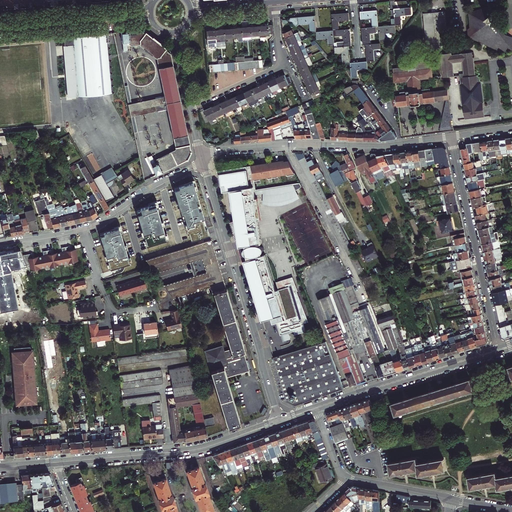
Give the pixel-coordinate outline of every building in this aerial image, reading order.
[(473,38),(502,51),(506,50),(511,49),(511,48),(511,38),(508,40),(509,39),(506,37),(505,39),(505,38),(505,35),(495,22),(493,22),(492,21),(493,20),(492,15),(488,17),(488,19),(487,18),(493,4),(474,12),(473,12),(471,12),(470,13),(470,15),(470,16),(471,27),(468,29),(469,37),(472,39),(473,38)] [(400,15),(411,14),(411,7),(403,8),(394,9),(395,19),(395,25),(401,24),(400,15)] [(361,19),(372,18),(373,27),(376,26),(379,26),(377,10),(372,10),(360,11),(361,19)] [(427,49),(440,48),(448,47),(445,11),(424,13),(427,49)] [(332,14),(333,30),(336,30),(339,30),(338,21),(349,20),(349,12),(340,13),(332,14)] [(297,27),(299,24),(310,23),(311,32),(316,32),(315,15),(304,16),(298,17),(291,18),(289,21),(297,27)] [(259,26),(260,34),(260,38),(260,40),(264,40),(264,34),(273,33),(272,24),(268,25),(268,23),(265,23),(265,25),(262,25),(259,26)] [(251,35),(260,34),(259,26),(256,26),(253,26),(253,24),(250,25),(250,26),(251,35)] [(241,27),(243,40),(251,39),(251,35),(250,26),(250,25),(247,25),(247,27),(244,27),(241,27)] [(388,25),(379,26),(380,41),(385,40),(385,33),(396,32),(395,25),(392,25),(388,25)] [(224,29),(225,38),(234,37),(233,27),(230,26),(230,28),(227,29),(224,29)] [(233,27),(234,37),(238,36),(238,41),(243,41),(243,40),(241,27),(238,28),(235,28),(235,26),(233,27)] [(373,27),(362,28),(362,36),(363,45),(366,44),(370,44),(369,33),(377,32),(376,26),(373,27)] [(215,28),(216,38),(217,46),(225,45),(225,38),(224,29),(220,29),(218,29),(218,27),(215,28)] [(207,39),(216,38),(215,28),(212,28),(212,30),(209,30),(206,30),(207,39)] [(286,39),(289,43),(287,44),(288,47),(298,42),(301,41),(302,41),(298,32),(294,34),(292,29),(284,33),(286,39)] [(350,29),(339,30),(336,30),(336,35),(343,35),(344,42),(344,46),(349,46),(352,45),(351,35),(350,29)] [(140,45),(156,58),(157,57),(159,67),(155,68),(157,78),(161,77),(165,96),(155,98),(155,99),(156,104),(180,99),(171,55),(171,54),(166,50),(167,48),(160,43),(160,42),(153,37),(146,32),(145,34),(140,30),(129,31),(130,41),(130,45),(140,44),(140,45)] [(334,44),(333,30),(324,31),(316,32),(317,39),(328,38),(329,45),(334,44)] [(125,31),(122,32),(123,51),(128,51),(127,45),(127,42),(130,41),(129,31),(125,31)] [(69,97),(111,93),(107,42),(109,42),(108,33),(86,35),(64,37),(69,97)] [(293,54),(305,49),(303,44),(302,45),(299,46),(298,42),(288,47),(289,49),(291,49),(292,52),(293,54)] [(321,51),(323,50),(317,43),(316,44),(315,44),(321,51)] [(370,44),(366,44),(366,53),(367,61),(374,61),(373,49),(380,49),(380,43),(370,44)] [(342,52),(343,63),(350,63),(350,53),(349,46),(344,46),(339,47),(335,47),(335,53),(342,52)] [(296,63),(305,58),(309,57),(305,49),(293,54),(295,57),(296,60),(294,60),(296,63)] [(327,58),(329,57),(323,50),(321,51),(327,58)] [(466,53),(451,55),(451,53),(440,54),(443,77),(454,76),(452,63),(462,62),(464,73),(464,77),(475,75),(474,62),(470,62),(470,59),(471,58),(472,58),(472,57),(473,56),(473,55),(472,54),(472,53),(471,53),(470,53),(469,53),(468,53),(468,54),(467,54),(467,55),(466,55),(466,53)] [(309,67),(305,58),(296,63),(296,66),(298,65),(299,67),(301,70),(309,67)] [(398,105),(398,106),(412,104),(413,105),(421,104),(421,103),(436,101),(435,101),(449,99),(447,90),(430,92),(430,88),(420,90),(419,79),(432,77),(430,58),(415,60),(416,68),(409,69),(409,66),(393,68),(395,82),(408,80),(410,91),(400,92),(400,95),(396,96),(397,97),(398,105)] [(358,62),(350,63),(351,70),(352,77),(357,76),(357,69),(368,68),(367,61),(358,62)] [(303,79),(312,75),(309,67),(301,70),(302,73),(303,76),(301,76),(303,79)] [(308,86),(319,81),(315,73),(312,75),(303,79),(304,82),(305,81),(306,83),(308,86)] [(475,75),(464,77),(464,73),(459,74),(461,84),(460,84),(462,106),(463,105),(464,110),(467,109),(467,112),(466,113),(465,113),(465,114),(465,115),(465,116),(465,117),(466,118),(467,118),(475,117),(481,117),(482,116),(483,116),(483,115),(484,114),(484,113),(483,112),(483,111),(482,111),(481,110),(480,111),(480,108),(483,107),(483,103),(484,103),(481,81),(480,81),(480,76),(478,77),(478,75),(475,76),(475,75)] [(278,76),(276,77),(281,88),(292,83),(289,77),(286,78),(285,75),(282,76),(279,77),(278,76)] [(271,81),(269,82),(274,94),(278,92),(277,89),(281,88),(276,77),(273,78),(274,80),(271,81)] [(314,99),(322,95),(318,87),(321,85),(319,81),(308,86),(309,90),(310,92),(309,92),(310,95),(312,94),(314,99)] [(260,85),(265,95),(267,94),(268,98),(274,95),(274,94),(269,82),(266,84),(263,85),(263,83),(260,85)] [(353,85),(343,89),(348,95),(354,90),(365,105),(366,106),(371,102),(358,85),(354,84),(353,85)] [(256,88),(253,89),(257,99),(265,95),(260,85),(257,85),(258,87),(256,88)] [(247,90),(244,92),(249,102),(250,105),(258,101),(257,99),(253,89),(250,91),(247,92),(247,90)] [(237,97),(241,106),(249,102),(244,92),(241,92),(242,94),(241,95),(237,97)] [(231,97),(228,99),(233,109),(237,108),(238,110),(242,109),(241,106),(237,97),(234,98),(231,99),(231,97)] [(129,110),(156,104),(155,99),(131,104),(128,104),(129,110)] [(163,171),(186,160),(187,159),(191,151),(180,99),(156,104),(157,110),(158,111),(168,109),(176,148),(176,149),(157,159),(158,162),(163,171)] [(224,103),(221,104),(225,113),(233,109),(228,99),(225,100),(226,101),(224,103)] [(452,129),(448,100),(446,100),(440,131),(452,129)] [(397,137),(371,102),(366,106),(365,107),(364,108),(363,109),(360,111),(365,117),(381,140),(382,141),(389,140),(396,139),(397,137)] [(157,110),(156,104),(129,110),(131,115),(134,115),(157,110)] [(215,105),(212,106),(217,117),(225,113),(221,104),(218,105),(215,106),(215,105)] [(217,117),(212,106),(209,107),(210,109),(208,110),(205,111),(209,120),(217,117)] [(306,114),(314,139),(317,139),(320,138),(318,130),(317,126),(316,124),(311,109),(306,110),(305,111),(306,114)] [(293,126),(294,129),(296,138),(297,139),(298,139),(302,139),(298,125),(296,125),(294,120),(293,120),(292,116),(294,115),(292,110),(291,110),(287,112),(288,116),(290,121),(291,121),(293,126)] [(227,118),(234,132),(242,129),(234,114),(227,118)] [(311,139),(314,139),(306,114),(303,115),(305,121),(306,121),(306,124),(304,124),(308,139),(311,139)] [(288,116),(268,124),(270,129),(273,128),(274,130),(275,133),(276,140),(283,139),(282,130),(285,128),(293,126),(291,121),(290,121),(288,116)] [(381,140),(365,117),(358,121),(362,127),(362,128),(364,132),(364,141),(371,141),(377,141),(380,140),(381,140)] [(336,141),(340,141),(340,127),(340,124),(338,120),(334,120),(334,127),(331,127),(331,141),(336,141)] [(347,141),(357,141),(357,130),(352,130),(351,132),(348,132),(348,127),(346,122),(344,122),(345,128),(340,127),(340,141),(347,141)] [(308,139),(304,124),(303,123),(298,125),(302,139),(304,139),(308,139)] [(41,140),(37,129),(32,131),(37,141),(41,140)] [(269,130),(264,131),(264,130),(258,130),(259,135),(259,142),(264,141),(276,140),(275,133),(274,130),(269,131),(269,130)] [(246,136),(245,131),(243,132),(240,132),(241,133),(241,135),(242,143),(251,142),(259,142),(259,135),(246,136)] [(502,151),(500,139),(498,140),(494,140),(496,155),(502,154),(502,151)] [(496,155),(494,140),(491,140),(488,141),(489,150),(490,157),(496,156),(496,155)] [(484,159),(481,142),(478,142),(474,143),(475,152),(478,151),(480,160),(481,160),(484,159)] [(471,162),(470,155),(474,154),(472,143),(468,143),(467,144),(467,147),(461,149),(464,164),(471,162)] [(436,163),(441,162),(448,160),(446,149),(445,149),(443,147),(438,148),(429,149),(425,149),(427,162),(435,160),(436,163)] [(427,165),(427,162),(425,149),(423,150),(419,150),(421,166),(427,165)] [(413,151),(415,167),(421,166),(419,150),(416,150),(413,151)] [(409,168),(415,167),(413,151),(410,151),(407,152),(409,168)] [(409,168),(407,152),(403,152),(400,153),(404,175),(406,175),(405,169),(409,168)] [(307,160),(303,153),(300,153),(296,153),(311,183),(324,208),(330,205),(318,182),(307,160)] [(355,167),(353,163),(349,153),(347,154),(344,155),(347,162),(350,170),(355,167)] [(375,175),(383,170),(377,156),(375,154),(371,153),(371,155),(372,158),(373,159),(369,161),(365,153),(358,153),(360,158),(360,159),(361,160),(357,162),(362,175),(366,172),(369,178),(375,175)] [(404,175),(400,153),(397,153),(390,154),(385,155),(389,165),(396,164),(396,168),(397,170),(401,169),(401,171),(400,171),(402,178),(404,178),(404,175)] [(148,157),(153,167),(156,175),(163,171),(158,162),(155,163),(154,160),(151,155),(148,157)] [(383,170),(384,172),(388,171),(391,177),(394,175),(389,165),(385,155),(382,155),(377,156),(383,170)] [(307,160),(318,182),(325,178),(318,164),(316,166),(313,160),(311,161),(310,158),(308,159),(307,160)] [(341,168),(340,165),(340,163),(336,160),(331,166),(335,169),(335,171),(330,173),(336,185),(348,179),(344,173),(341,168)] [(471,162),(464,164),(465,166),(466,170),(482,166),(481,160),(480,160),(471,162)] [(256,239),(261,239),(259,220),(257,199),(256,189),(255,180),(260,179),(260,178),(267,177),(268,179),(279,177),(278,175),(286,174),(286,176),(296,175),(289,161),(286,161),(284,162),(284,161),(275,162),(266,163),(232,167),(217,169),(218,170),(220,170),(223,192),(230,191),(230,194),(232,194),(233,206),(236,221),(239,241),(245,240),(247,247),(245,248),(244,249),(244,250),(244,252),(244,253),(245,254),(245,255),(246,255),(247,256),(248,256),(248,260),(247,260),(248,263),(254,283),(251,284),(263,321),(272,318),(273,318),(273,316),(275,315),(277,322),(281,335),(294,331),(295,335),(306,331),(304,323),(308,322),(297,291),(295,282),(288,284),(289,287),(281,289),(279,290),(268,254),(265,255),(265,253),(266,252),(267,251),(267,250),(267,249),(267,248),(266,248),(265,247),(264,246),(262,245),(260,245),(258,245),(257,245),(257,244),(256,239)] [(94,180),(93,179),(88,170),(84,162),(79,164),(81,168),(80,168),(84,175),(89,183),(94,180)] [(349,170),(350,170),(347,162),(344,164),(340,165),(341,168),(344,173),(349,170)] [(443,176),(451,174),(450,169),(450,166),(442,168),(441,168),(441,170),(443,176)] [(466,172),(467,176),(484,172),(483,166),(482,166),(466,170),(466,172)] [(100,174),(93,179),(94,180),(99,189),(99,190),(104,198),(106,201),(114,196),(108,187),(108,186),(110,184),(110,183),(113,181),(112,180),(112,179),(118,176),(117,176),(111,167),(103,172),(102,171),(103,173),(100,174)] [(121,174),(124,178),(120,180),(125,186),(128,184),(127,183),(131,180),(134,178),(128,169),(121,173),(121,174)] [(349,170),(344,173),(348,179),(349,179),(350,179),(352,182),(357,179),(353,169),(349,171),(349,170)] [(468,178),(468,182),(477,180),(486,178),(484,172),(467,176),(468,178)] [(443,184),(453,182),(452,178),(451,174),(443,176),(441,176),(443,183),(443,184)] [(94,180),(89,183),(91,187),(94,192),(99,189),(94,180)] [(362,189),(357,180),(352,183),(364,207),(367,205),(369,204),(373,202),(369,195),(363,198),(360,191),(362,189)] [(470,191),(479,189),(477,180),(468,182),(469,186),(470,191)] [(445,193),(455,191),(454,186),(453,182),(443,184),(445,193)] [(208,228),(193,183),(174,189),(188,235),(208,228)] [(302,187),(300,183),(260,188),(262,189),(264,190),(266,190),(269,190),(269,191),(268,191),(268,192),(272,192),(275,192),(277,192),(280,191),(281,193),(285,192),(289,191),(289,193),(292,193),(293,192),(295,192),(296,192),(297,191),(300,190),(302,188),(302,187)] [(479,189),(470,191),(471,195),(472,198),(482,196),(486,195),(485,187),(479,189)] [(104,198),(99,190),(99,189),(94,192),(96,195),(99,200),(104,198)] [(447,204),(458,202),(456,196),(455,191),(445,193),(444,193),(447,204)] [(341,212),(333,196),(328,199),(339,221),(345,218),(342,212),(341,212)] [(482,196),(472,198),(473,203),(474,207),(476,206),(484,204),(484,203),(482,196)] [(44,198),(34,201),(39,215),(43,214),(48,228),(50,227),(53,226),(45,199),(44,198)] [(45,199),(53,226),(54,228),(58,227),(61,227),(55,208),(54,203),(49,204),(48,198),(45,199)] [(104,198),(99,200),(101,204),(104,210),(109,206),(108,204),(107,204),(106,201),(104,198)] [(87,204),(89,209),(92,220),(96,217),(98,216),(94,207),(92,204),(91,202),(88,203),(85,199),(84,200),(87,204)] [(77,211),(81,222),(84,222),(87,221),(83,210),(82,205),(80,202),(76,204),(77,211)] [(449,213),(460,211),(458,205),(458,202),(447,204),(444,205),(445,210),(448,210),(449,213)] [(69,207),(72,213),(75,223),(78,223),(81,222),(77,211),(76,204),(69,207)] [(92,220),(89,209),(87,204),(86,204),(82,205),(83,210),(87,221),(89,220),(92,220)] [(484,204),(476,206),(478,214),(488,212),(486,204),(484,204)] [(167,241),(156,205),(137,211),(148,247),(167,241)] [(55,208),(61,227),(65,226),(68,225),(65,214),(63,208),(62,206),(55,208)] [(65,214),(68,225),(72,224),(75,223),(72,213),(69,207),(69,206),(63,208),(65,214)] [(25,211),(26,217),(29,230),(34,228),(38,227),(33,209),(25,211)] [(333,211),(327,214),(329,217),(333,225),(339,222),(333,211)] [(488,212),(478,214),(476,215),(477,219),(477,222),(490,219),(488,212)] [(6,228),(10,227),(7,216),(6,214),(3,215),(2,213),(0,213),(0,214),(3,228),(6,228)] [(18,235),(13,216),(13,214),(7,216),(10,227),(12,236),(15,235),(18,235)] [(19,214),(13,216),(18,235),(21,234),(24,233),(24,231),(29,230),(26,217),(20,219),(19,214)] [(451,218),(438,221),(439,227),(441,227),(443,233),(454,230),(452,223),(451,218)] [(478,226),(479,229),(489,226),(492,226),(493,225),(492,219),(490,219),(477,222),(478,226)] [(239,241),(236,221),(231,222),(244,265),(248,263),(247,260),(248,260),(248,256),(247,256),(246,255),(245,255),(245,254),(244,253),(244,252),(244,250),(244,249),(245,248),(247,247),(245,240),(239,241)] [(367,278),(339,222),(333,225),(362,280),(367,278)] [(480,233),(480,235),(491,233),(489,226),(479,229),(480,233)] [(119,229),(100,235),(111,271),(130,265),(119,229)] [(481,240),(482,244),(499,240),(498,231),(493,232),(491,233),(480,235),(481,240)] [(457,244),(467,242),(465,237),(464,232),(451,236),(453,245),(454,245),(457,244)] [(226,288),(212,239),(146,259),(146,260),(155,272),(202,258),(206,272),(164,284),(173,297),(211,286),(213,292),(223,289),(226,288)] [(499,240),(482,244),(483,247),(484,251),(493,249),(500,247),(499,240)] [(379,256),(372,242),(367,244),(369,247),(366,248),(362,250),(368,262),(379,256)] [(459,252),(468,250),(468,246),(467,242),(457,244),(459,252)] [(32,253),(23,255),(27,263),(27,265),(29,269),(30,270),(78,260),(76,249),(75,249),(76,250),(73,250),(72,251),(71,251),(70,251),(70,250),(69,245),(67,246),(64,246),(61,247),(62,251),(62,252),(61,252),(61,253),(60,252),(57,253),(57,252),(56,252),(56,253),(54,253),(53,254),(51,254),(51,253),(50,249),(48,250),(44,250),(43,251),(44,255),(44,256),(42,256),(41,256),(38,256),(38,257),(35,257),(35,258),(34,258),(33,258),(33,257),(32,253)] [(500,247),(493,249),(495,257),(502,255),(500,247)] [(23,255),(21,249),(14,251),(13,249),(9,250),(0,251),(0,306),(1,310),(19,307),(12,268),(27,265),(27,263),(23,255)] [(493,249),(484,251),(485,257),(487,264),(496,262),(503,260),(502,255),(495,257),(493,249)] [(457,257),(457,260),(470,257),(469,255),(468,250),(459,252),(458,252),(459,257),(457,257)] [(459,268),(472,265),(471,261),(470,257),(457,260),(455,260),(451,261),(453,270),(459,268)] [(496,262),(487,264),(488,268),(488,272),(502,269),(505,268),(507,268),(507,264),(501,266),(501,265),(497,266),(496,262)] [(460,271),(462,271),(463,278),(474,276),(473,271),(472,265),(459,268),(460,271)] [(489,276),(490,279),(501,276),(504,276),(503,273),(502,270),(502,269),(488,272),(489,276)] [(463,278),(464,283),(454,285),(453,281),(449,282),(450,288),(463,285),(465,285),(476,283),(475,280),(474,276),(463,278)] [(491,283),(492,286),(505,283),(504,282),(502,282),(501,276),(490,279),(491,283)] [(116,285),(119,294),(123,293),(138,289),(146,286),(143,277),(134,280),(134,279),(125,282),(125,283),(116,285)] [(279,282),(281,289),(289,287),(288,284),(295,282),(297,291),(300,291),(295,277),(279,282)] [(344,288),(351,286),(354,284),(350,277),(341,281),(342,283),(329,289),(332,294),(344,288)] [(68,297),(68,298),(79,295),(77,288),(86,286),(85,282),(85,279),(65,284),(66,290),(62,291),(64,298),(68,297)] [(492,289),(493,292),(510,289),(509,285),(510,285),(509,282),(505,283),(492,286),(492,289)] [(466,291),(477,289),(476,285),(476,283),(465,285),(466,291)] [(245,372),(249,370),(244,352),(246,351),(245,347),(244,348),(226,288),(223,289),(213,292),(213,293),(214,292),(215,295),(231,349),(223,351),(222,346),(206,351),(210,367),(215,366),(216,369),(211,371),(228,425),(227,425),(228,428),(241,424),(241,425),(241,424),(240,421),(239,417),(227,377),(240,373),(240,371),(244,370),(245,372)] [(494,295),(494,298),(511,294),(510,288),(510,289),(493,292),(494,295)] [(333,293),(350,338),(347,340),(353,355),(355,354),(356,353),(355,353),(356,352),(353,346),(364,342),(367,350),(368,353),(369,356),(371,356),(380,377),(386,375),(381,363),(377,353),(361,310),(361,309),(353,312),(352,308),(351,305),(349,302),(348,298),(347,295),(346,292),(345,289),(333,293)] [(461,299),(478,295),(477,291),(477,289),(466,291),(464,291),(459,292),(461,299)] [(353,355),(347,340),(350,338),(333,294),(318,300),(351,386),(358,384),(366,381),(365,378),(364,376),(358,360),(355,354),(353,355)] [(495,301),(496,304),(502,303),(511,300),(511,295),(511,294),(494,298),(495,301)] [(462,305),(464,304),(480,301),(479,298),(478,295),(461,299),(460,299),(462,305)] [(98,315),(98,310),(96,310),(96,306),(95,301),(81,303),(81,308),(77,309),(78,316),(83,315),(83,317),(98,315)] [(468,310),(481,307),(480,305),(480,301),(464,304),(465,308),(466,307),(467,310),(468,310)] [(372,305),(361,310),(377,353),(390,349),(377,319),(372,305)] [(468,310),(469,316),(482,313),(481,309),(481,307),(468,310)] [(511,312),(511,310),(506,312),(510,324),(511,327),(509,328),(507,325),(507,323),(500,324),(503,336),(506,338),(511,335),(511,312)] [(182,329),(178,312),(170,313),(172,320),(165,322),(168,332),(182,329)] [(470,322),(484,319),(483,316),(482,313),(469,316),(470,322)] [(411,367),(403,342),(394,314),(377,319),(390,349),(394,359),(399,371),(402,370),(408,368),(411,367)] [(475,327),(485,325),(484,323),(484,319),(470,322),(470,323),(469,323),(470,325),(471,325),(472,328),(475,327)] [(156,324),(144,326),(146,339),(158,337),(156,324)] [(114,336),(120,335),(121,340),(132,339),(130,326),(119,327),(119,325),(112,325),(114,336)] [(474,333),(486,331),(485,327),(485,325),(475,327),(476,330),(473,331),(474,333)] [(96,326),(88,327),(91,344),(110,341),(108,330),(97,331),(96,326)] [(451,355),(454,354),(447,333),(444,334),(443,329),(440,330),(441,335),(448,356),(451,355)] [(457,353),(460,352),(455,336),(455,334),(454,331),(447,333),(454,354),(457,353)] [(467,333),(472,348),(475,347),(478,346),(476,339),(474,333),(473,331),(467,333)] [(476,339),(487,336),(487,334),(486,331),(474,333),(476,339)] [(469,349),(472,348),(467,333),(467,332),(465,332),(466,334),(461,335),(466,350),(469,349)] [(445,357),(448,356),(441,335),(437,337),(437,334),(435,335),(442,358),(445,357)] [(463,351),(466,350),(461,335),(461,334),(458,335),(455,336),(460,352),(463,351)] [(439,359),(442,358),(435,335),(432,336),(429,337),(431,344),(436,360),(439,359)] [(488,340),(487,336),(476,339),(478,346),(482,345),(486,344),(488,340)] [(427,362),(430,361),(425,347),(423,347),(420,337),(416,338),(424,363),(427,362)] [(421,364),(424,363),(416,338),(413,339),(415,343),(411,345),(417,365),(421,364)] [(344,388),(326,341),(274,357),(287,400),(287,401),(290,402),(296,405),(320,397),(344,388)] [(417,365),(411,345),(409,345),(408,341),(403,342),(411,367),(414,366),(417,365)] [(355,354),(358,360),(361,359),(358,353),(367,350),(364,342),(353,346),(356,352),(355,353),(356,353),(355,354)] [(433,360),(436,360),(431,344),(428,345),(427,343),(426,343),(426,342),(424,342),(425,347),(430,361),(433,360)] [(187,355),(186,348),(163,351),(163,358),(187,355)] [(17,403),(37,401),(33,350),(13,352),(17,403)] [(117,358),(117,361),(117,364),(159,359),(158,352),(137,355),(117,358)] [(394,359),(381,363),(386,375),(389,374),(399,371),(394,359)] [(169,375),(170,374),(175,374),(175,373),(187,370),(187,371),(192,370),(190,363),(168,367),(169,375)] [(120,381),(161,375),(160,368),(119,374),(120,381)] [(187,371),(175,374),(170,374),(173,392),(173,395),(197,391),(192,372),(188,373),(187,371)] [(474,389),(470,378),(459,382),(444,386),(448,398),(474,389)] [(418,395),(422,406),(448,398),(444,386),(433,390),(418,395)] [(172,441),(186,440),(192,438),(198,437),(197,431),(195,431),(194,426),(178,429),(175,405),(194,402),(198,419),(199,418),(200,420),(203,419),(197,391),(173,395),(167,396),(167,399),(168,410),(169,416),(172,441)] [(422,406),(418,395),(405,399),(392,403),(396,414),(422,406)] [(369,398),(363,400),(365,405),(367,410),(369,409),(371,414),(369,414),(370,418),(372,417),(373,421),(377,420),(373,409),(371,403),(369,398)] [(367,428),(361,411),(357,402),(353,403),(351,404),(354,414),(357,413),(360,421),(363,429),(367,428)] [(347,406),(343,407),(347,417),(350,416),(354,426),(356,426),(355,424),(357,423),(357,422),(354,414),(351,404),(347,406)] [(345,421),(348,420),(347,417),(343,407),(341,408),(339,408),(341,417),(343,422),(345,429),(347,428),(345,421)] [(328,412),(326,415),(328,420),(333,418),(333,419),(341,417),(339,408),(333,410),(328,412)] [(364,410),(361,411),(367,428),(371,441),(383,437),(377,420),(373,421),(371,422),(370,418),(369,414),(367,410),(364,410)] [(205,422),(215,420),(213,412),(204,414),(205,422)] [(314,418),(312,417),(310,418),(308,419),(314,435),(315,438),(321,436),(314,418)] [(203,436),(207,435),(206,431),(203,419),(200,420),(199,418),(198,419),(199,422),(200,425),(194,426),(195,431),(197,431),(198,437),(203,436)] [(156,428),(155,424),(150,425),(150,419),(141,419),(142,437),(149,437),(162,436),(162,427),(156,428)] [(314,435),(308,419),(305,420),(302,421),(307,435),(310,434),(310,436),(314,435)] [(89,449),(92,449),(91,438),(88,438),(87,430),(86,430),(85,421),(80,422),(82,432),(85,449),(89,449)] [(307,435),(302,421),(299,422),(297,423),(301,435),(304,435),(304,436),(307,435)] [(91,430),(91,436),(91,438),(92,449),(97,448),(100,448),(98,431),(97,422),(94,422),(95,429),(91,430)] [(336,442),(348,438),(345,429),(343,422),(330,426),(332,430),(336,442)] [(303,441),(301,435),(297,423),(293,424),(291,425),(296,441),(297,443),(303,441)] [(293,442),(296,441),(291,425),(288,426),(285,427),(292,445),(294,444),(293,442)] [(109,426),(105,426),(105,430),(107,447),(111,447),(114,447),(113,436),(112,429),(109,429),(109,426)] [(292,446),(292,445),(285,427),(282,428),(280,429),(286,446),(286,448),(292,446)] [(67,429),(59,430),(59,432),(62,451),(66,451),(71,451),(68,434),(67,429)] [(283,447),(286,446),(280,429),(277,430),(274,431),(282,453),(282,454),(285,453),(283,447)] [(105,430),(101,431),(98,431),(100,448),(104,447),(107,447),(105,430)] [(282,453),(274,431),(271,432),(269,433),(276,455),(282,453)] [(62,451),(59,432),(57,432),(50,433),(51,441),(50,441),(51,447),(52,447),(53,452),(58,452),(62,451)] [(78,444),(79,450),(82,450),(85,449),(82,432),(79,433),(79,439),(76,439),(76,445),(78,444)] [(50,441),(51,441),(50,433),(44,433),(44,434),(45,436),(45,442),(47,453),(50,453),(53,452),(52,447),(51,447),(50,441)] [(76,439),(75,433),(68,434),(71,451),(75,450),(79,450),(78,444),(76,445),(76,439)] [(270,456),(276,455),(269,433),(266,434),(263,435),(270,456)] [(16,435),(16,434),(12,435),(14,456),(18,456),(23,455),(21,439),(21,435),(16,435)] [(113,436),(114,447),(119,446),(122,446),(120,435),(113,436)] [(265,459),(271,457),(270,456),(263,435),(260,436),(257,437),(263,453),(265,459)] [(315,438),(322,458),(328,456),(324,444),(321,436),(315,438)] [(263,453),(257,437),(254,438),(251,439),(255,449),(257,448),(258,448),(260,453),(263,453)] [(45,453),(47,453),(45,442),(43,442),(42,438),(39,438),(39,442),(38,442),(39,448),(40,448),(41,453),(45,453)] [(255,449),(251,439),(249,440),(246,441),(253,459),(253,460),(255,459),(255,457),(254,455),(257,454),(256,451),(255,449)] [(253,459),(246,441),(243,442),(240,443),(247,461),(253,459)] [(241,463),(247,461),(240,443),(237,444),(235,445),(241,463)] [(242,464),(241,463),(235,445),(232,446),(229,447),(236,466),(242,464)] [(236,466),(229,447),(226,448),(224,449),(231,470),(233,474),(238,472),(236,466)] [(231,470),(224,449),(221,450),(218,451),(223,464),(225,472),(231,470)] [(223,464),(218,451),(215,452),(211,453),(214,457),(219,466),(223,464)] [(408,470),(419,468),(418,463),(416,457),(390,462),(392,473),(401,471),(406,470),(408,470)] [(420,474),(429,472),(432,471),(436,471),(446,469),(444,458),(418,463),(419,468),(420,474)] [(327,462),(324,462),(323,459),(311,463),(312,467),(315,466),(321,482),(333,478),(329,468),(327,462)] [(204,481),(198,465),(186,469),(192,485),(192,486),(194,492),(195,497),(196,496),(201,511),(204,511),(214,509),(208,492),(209,492),(205,481),(204,481)] [(497,477),(496,471),(470,476),(472,487),(482,485),(484,485),(489,484),(498,482),(497,477)] [(51,474),(48,472),(45,473),(41,473),(42,485),(46,485),(47,501),(59,496),(51,474)] [(42,485),(41,473),(37,473),(31,474),(33,492),(33,493),(35,493),(35,491),(37,491),(37,486),(42,485)] [(499,487),(509,486),(511,485),(511,473),(497,477),(498,482),(499,487)] [(29,474),(23,475),(22,475),(23,478),(23,484),(24,493),(33,492),(31,474),(29,474)] [(83,484),(81,481),(83,480),(82,476),(76,479),(77,482),(71,485),(76,495),(78,502),(88,497),(87,494),(88,493),(84,484),(83,484)] [(171,493),(165,477),(154,481),(156,488),(160,498),(159,498),(162,505),(163,508),(164,508),(165,511),(177,511),(175,504),(176,504),(174,498),(173,493),(171,493)] [(9,494),(17,493),(17,484),(16,481),(8,481),(0,481),(0,502),(2,503),(2,502),(3,502),(10,501),(9,494)] [(9,494),(10,501),(25,500),(24,493),(23,484),(17,484),(17,493),(9,494)] [(357,500),(359,502),(360,501),(360,486),(356,485),(354,485),(350,486),(346,490),(354,501),(355,502),(357,500)] [(352,503),(354,501),(346,490),(342,493),(341,494),(351,506),(353,504),(352,503)] [(37,493),(35,493),(33,493),(34,511),(35,511),(42,509),(44,508),(44,502),(43,499),(38,500),(37,493)] [(410,498),(410,495),(403,494),(397,493),(396,499),(410,502),(411,505),(432,505),(431,499),(410,498)] [(284,504),(287,501),(280,494),(277,498),(284,504)] [(302,511),(311,504),(302,494),(283,511),(302,511)] [(337,498),(337,499),(348,511),(352,511),(349,508),(351,506),(341,494),(338,497),(337,498)] [(91,500),(89,501),(88,497),(78,502),(82,511),(94,511),(93,510),(95,509),(91,500)] [(348,511),(337,499),(334,501),(332,503),(340,511),(348,511)] [(44,508),(42,509),(43,511),(44,511),(49,510),(49,509),(50,508),(51,511),(57,511),(65,508),(63,505),(62,501),(44,508)] [(340,511),(332,503),(327,507),(327,508),(330,511),(340,511)]
